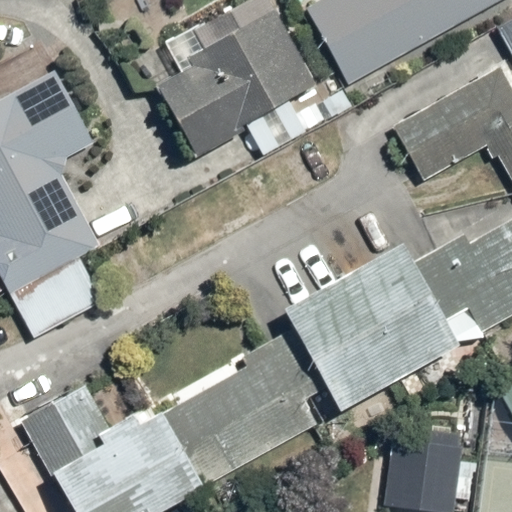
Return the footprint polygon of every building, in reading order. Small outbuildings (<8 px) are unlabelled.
[(337,114),(277,0),(233,0),(166,35),(186,73),(166,83),(200,148),(248,118),(265,152),(337,114)] [(327,0),(316,6),(353,79),(488,0),(327,0)] [(511,8),(498,17),(511,42),(511,8)] [(94,136),(57,63),(0,93),(0,225),(6,237),(0,239),(0,261),(37,331),(104,298),(80,253),(100,243),(54,157),(94,136)] [(402,129),(428,174),(491,140),(511,176),(511,67),(511,66),(402,129)] [(460,340),(449,318),(475,305),(489,331),(511,318),(511,219),(472,240),(469,234),(419,259),(409,241),(295,300),(347,401),(460,340)] [(226,382),(165,414),(159,402),(107,429),(88,394),(24,427),(0,439),(0,462),(19,498),(52,480),(63,474),(83,511),(152,511),(187,492),(324,417),(282,335),(219,368),(226,382)] [(511,419),(511,348),(461,374),(490,431),(511,419)] [(395,497),(451,506),(465,433),(408,423),(395,497)]
